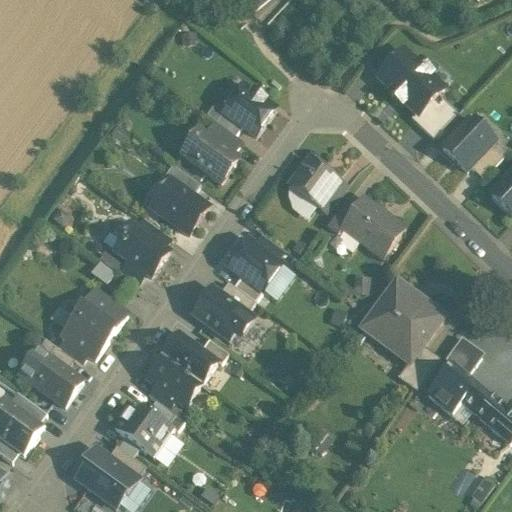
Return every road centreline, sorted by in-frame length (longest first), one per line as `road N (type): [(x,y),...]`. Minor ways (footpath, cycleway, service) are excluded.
road 1 (residential): [(325,97),(45,481),(39,511)]
road 2 (residential): [(325,97),(511,277)]
